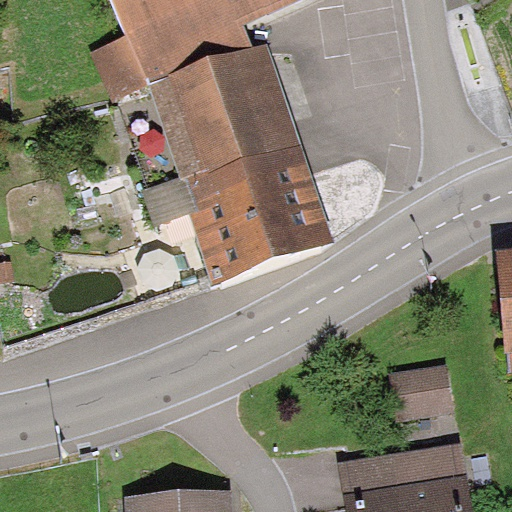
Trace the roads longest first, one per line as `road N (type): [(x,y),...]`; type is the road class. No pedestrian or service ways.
road 1 (tertiary): [(0,426),(81,409),(193,368),(477,210)]
road 2 (residential): [(477,210),(453,160),(421,0)]
